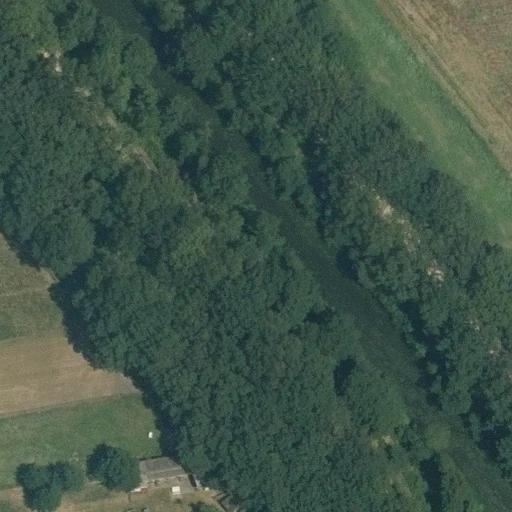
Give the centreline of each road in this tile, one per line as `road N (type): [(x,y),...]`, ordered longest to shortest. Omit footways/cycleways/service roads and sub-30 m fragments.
road 1 (track): [(0,9),(395,511)]
road 2 (track): [(221,0),(511,367)]
